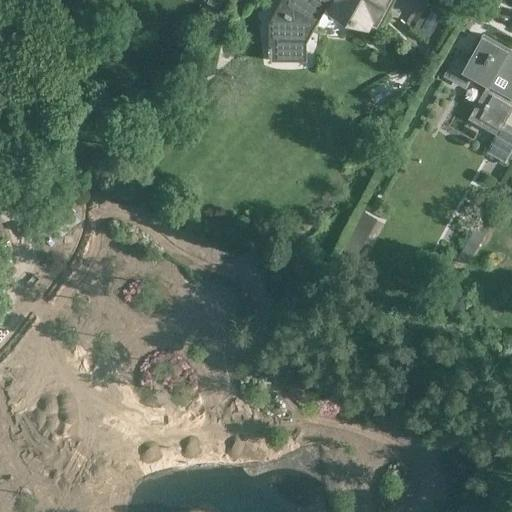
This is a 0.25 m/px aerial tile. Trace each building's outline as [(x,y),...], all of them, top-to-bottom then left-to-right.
[(344,0),(375,17),(383,0),(267,0),(266,19),(289,36),(292,6),(295,0),(344,0)] [(437,4),(429,0),(425,0),(418,14),(429,20),(437,4)] [(511,48),(482,32),(468,58),(456,51),(443,75),(466,88),(473,76),(487,84),(467,118),(495,134),(486,151),(506,162),(511,151),(511,124),(505,121),(511,107),(511,48)] [(363,211),(342,249),(356,256),(377,218),(363,211)] [(475,225),(456,258),(466,264),(469,257),(470,258),(486,231),(475,225)]
